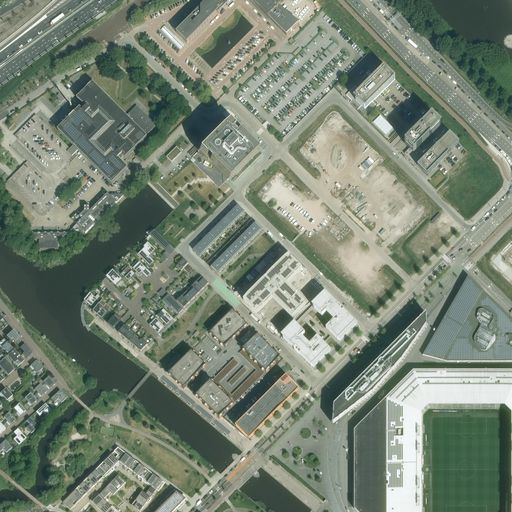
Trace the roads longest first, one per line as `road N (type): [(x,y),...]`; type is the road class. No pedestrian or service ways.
road 1 (unclassified): [(0,118),(128,37),(193,104),(207,111),(231,103),(280,151)]
road 2 (unclassified): [(469,232),(333,97),(280,151)]
road 3 (residential): [(182,248),(320,386)]
road 4 (unclassified): [(374,332),(236,195)]
road 5 (trunk): [(355,0),(492,135)]
road 6 (secondary): [(320,386),(190,511)]
road 7 (secondary): [(199,511),(320,386)]
road 8 (residential): [(351,511),(344,489),(348,426),(409,365)]
road 9 (trunk): [(492,119),(381,0)]
road 10 (residential): [(0,440),(62,382),(38,353)]
road 11 (trunk): [(0,70),(99,0)]
